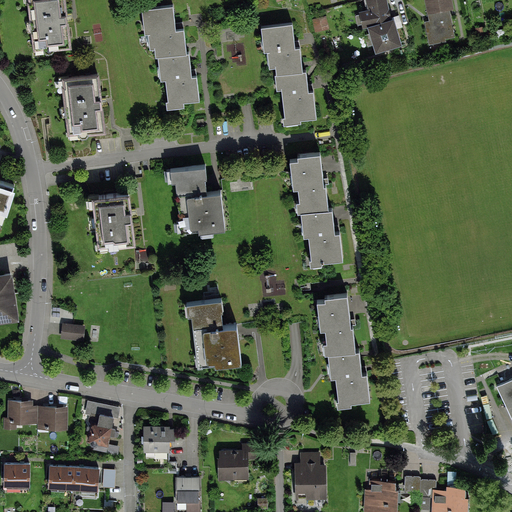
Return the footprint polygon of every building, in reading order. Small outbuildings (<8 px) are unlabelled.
[(65,0),(30,0),(36,45),(71,41),(65,0)] [(364,0),(367,11),(361,12),(364,25),(369,24),(370,26),(391,20),(385,0),(364,0)] [(171,1),(138,6),(142,30),(147,29),(151,53),(158,51),(186,47),(183,23),(175,24),(171,1)] [(458,35),(452,4),(426,9),(432,40),(458,35)] [(329,15),(314,18),(317,30),(331,28),(329,15)] [(293,18),(263,22),(266,46),(269,46),(272,69),(277,68),(305,65),(302,40),(296,41),(293,18)] [(391,20),(370,26),(377,50),(400,43),(393,19),(391,20)] [(485,25),(475,27),(477,35),(487,33),(485,25)] [(186,47),(158,51),(166,106),(183,104),(182,96),(199,95),(196,70),(191,71),(188,46),(186,47)] [(306,65),(277,68),(283,119),(299,117),(298,110),(316,108),(313,88),(309,88),(306,65)] [(98,69),(65,73),(72,130),(105,126),(98,69)] [(321,152),(290,155),(296,206),(327,203),(321,152)] [(208,164),(178,168),(186,227),(231,221),(226,185),(211,187),(208,164)] [(0,183),(0,210),(8,213),(16,189),(0,183)] [(130,185),(95,189),(100,240),(135,236),(130,185)] [(333,202),(302,206),(310,260),(340,256),(333,202)] [(19,272),(0,274),(0,318),(25,315),(19,272)] [(269,286),(271,296),(288,293),(287,286),(280,287),(278,273),(264,276),(266,287),(269,286)] [(355,294),(321,299),(328,352),(362,347),(355,294)] [(219,295),(191,299),(199,361),(242,356),(238,329),(237,320),(223,322),(219,295)] [(85,325),(63,323),(62,331),(62,337),(83,340),(85,325)] [(366,348),(333,352),(336,374),(340,403),(373,399),(366,348)] [(511,375),(498,382),(511,412),(511,375)] [(40,398),(13,397),(12,423),(39,424),(39,404),(40,398)] [(68,405),(39,404),(38,434),(67,435),(68,405)] [(119,423),(96,419),(92,443),(114,448),(119,423)] [(170,425),(144,425),(144,452),(170,452),(170,425)] [(248,449),(224,449),(224,478),(248,478),(247,456),(266,456),(266,442),(248,442),(248,449)] [(328,459),(300,461),(302,498),(330,496),(328,459)] [(35,462),(9,460),(8,484),(34,486),(35,462)] [(79,463),(55,461),(53,484),(77,486),(79,463)] [(103,466),(79,463),(77,486),(100,488),(103,466)] [(105,466),(105,485),(117,485),(117,467),(105,466)] [(407,491),(423,490),(422,474),(406,475),(407,491)] [(202,475),(179,475),(179,507),(202,507),(202,475)] [(404,511),(406,482),(369,480),(367,511),(404,511)] [(474,511),(475,489),(438,487),(436,511),(474,511)] [(177,511),(177,499),(164,500),(164,511),(177,511)]
